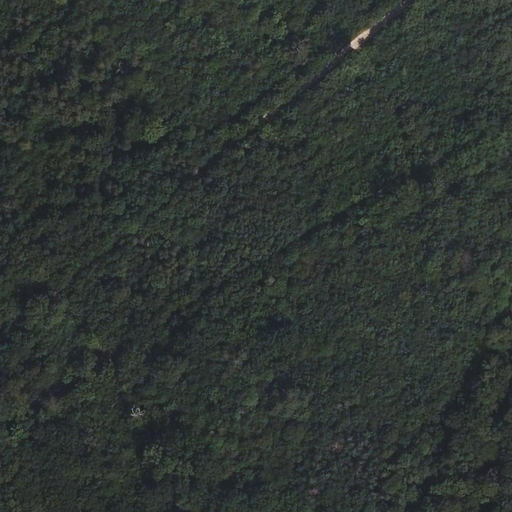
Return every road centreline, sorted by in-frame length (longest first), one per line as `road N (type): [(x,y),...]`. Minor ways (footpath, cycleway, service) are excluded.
road 1 (track): [(0,420),(511,112)]
road 2 (unknown): [(40,302),(410,0)]
road 3 (unknown): [(40,302),(82,324),(203,511)]
road 4 (track): [(511,307),(427,511)]
